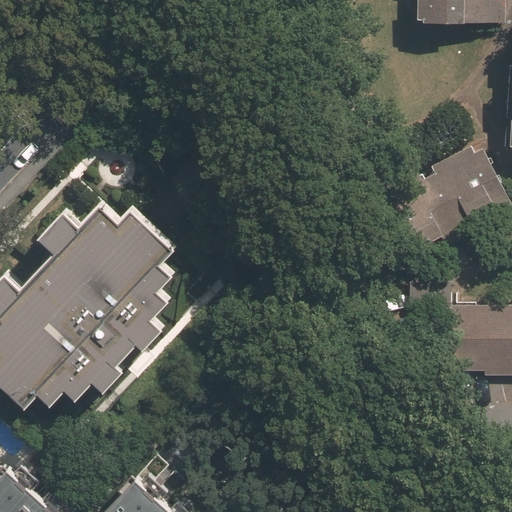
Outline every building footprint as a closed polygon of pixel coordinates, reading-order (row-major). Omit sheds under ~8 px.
[(417,0),(417,22),(508,24),(508,0),(417,0)] [(511,210),(511,198),(480,138),(436,161),(440,168),(424,177),(421,170),(393,184),(429,253),(511,210)] [(80,222),(68,210),(43,234),(58,248),(24,285),(7,270),(0,278),(0,375),(28,403),(41,389),(54,400),(67,387),(79,395),(96,377),(109,388),(128,365),(121,359),(139,340),(147,347),(167,325),(156,315),(173,295),(164,286),(177,270),(165,259),(178,246),(135,205),(122,217),(105,200),(80,222)] [(511,296),(450,296),(449,347),(465,347),(465,369),(484,369),(484,374),(511,374),(511,296)] [(61,511),(10,463),(0,474),(0,511),(61,511)] [(185,511),(142,472),(104,511),(185,511)]
